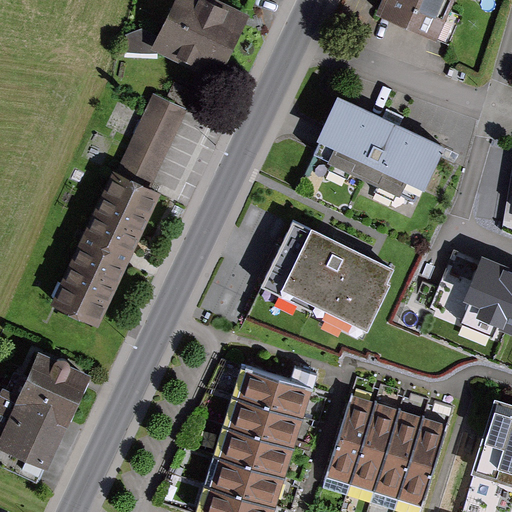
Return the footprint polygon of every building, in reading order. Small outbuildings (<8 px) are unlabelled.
[(235,21),(187,0),(172,0),(147,56),(208,83),(235,21)] [(448,0),(376,0),(368,22),(430,47),(448,0)] [(183,112),(147,95),(48,303),(94,325),(155,198),(145,193),(183,112)] [(441,154),(340,108),(315,160),(417,207),(441,154)] [(368,316),(392,263),(291,217),(266,269),(368,316)] [(511,321),(511,257),(491,249),(470,306),(511,321)] [(71,379),(16,355),(0,391),(0,449),(33,464),(71,379)] [(275,511),(311,393),(242,373),(200,511),(275,511)] [(355,394),(330,471),(353,478),(376,485),(398,492),(421,499),(445,423),(423,416),(400,409),(377,401),(355,394)] [(511,398),(497,395),(471,482),(511,492),(511,398)]
